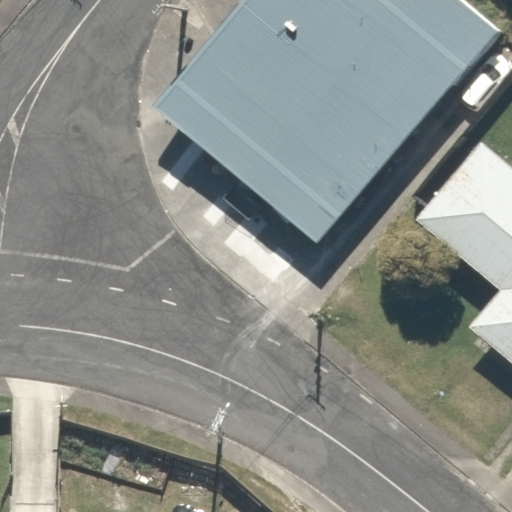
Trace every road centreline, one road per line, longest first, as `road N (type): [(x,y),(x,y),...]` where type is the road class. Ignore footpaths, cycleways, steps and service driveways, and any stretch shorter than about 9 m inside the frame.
road 1 (residential): [(426,511),(336,442),(247,389),(164,354),(0,324)]
road 2 (residential): [(103,0),(25,104),(0,183)]
